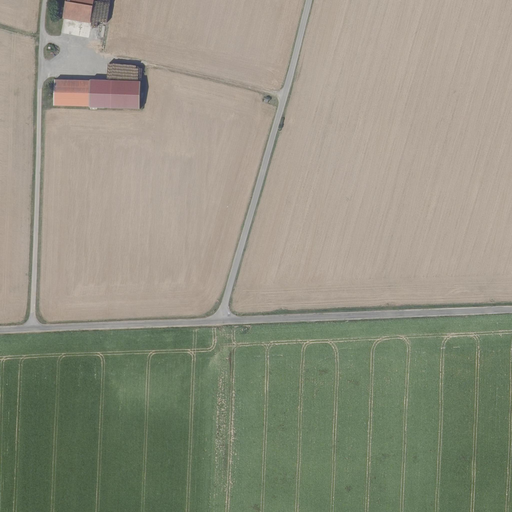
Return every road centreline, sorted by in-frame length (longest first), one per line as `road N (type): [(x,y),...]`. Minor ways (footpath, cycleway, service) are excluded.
road 1 (unclassified): [(308,0),(220,322)]
road 2 (unclassified): [(220,322),(511,311)]
road 3 (unclassified): [(33,329),(44,41)]
road 4 (track): [(286,100),(44,41)]
road 5 (unclassified): [(33,329),(220,322)]
